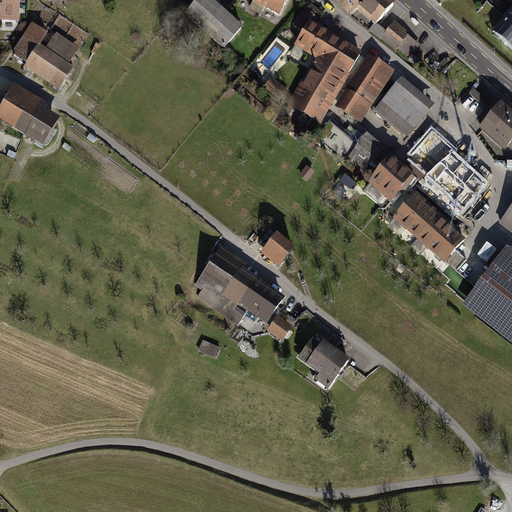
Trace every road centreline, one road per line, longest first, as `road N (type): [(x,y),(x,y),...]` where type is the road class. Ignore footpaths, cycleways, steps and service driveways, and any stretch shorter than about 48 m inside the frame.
road 1 (residential): [(490,477),(464,434),(403,376),(80,117),(0,70)]
road 2 (unclassified): [(490,477),(304,489),(138,440),(103,439),(0,466)]
road 3 (residential): [(321,0),(438,95),(488,165)]
road 4 (primary): [(412,0),(511,90)]
